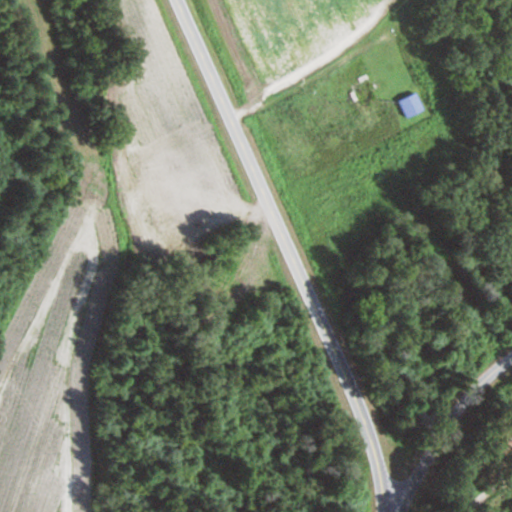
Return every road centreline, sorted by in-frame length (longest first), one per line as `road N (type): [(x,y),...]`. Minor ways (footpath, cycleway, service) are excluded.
road 1 (residential): [(386,511),(357,398),(179,0)]
road 2 (residential): [(402,511),(444,423),(511,357)]
